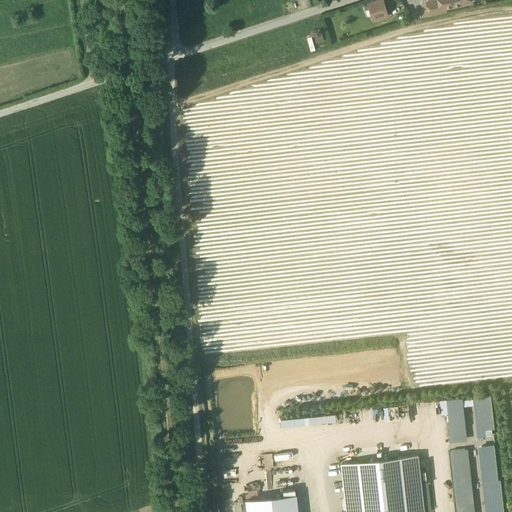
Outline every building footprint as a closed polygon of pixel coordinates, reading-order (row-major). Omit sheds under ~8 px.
[(383,0),(379,0),(368,3),(374,21),(389,16),(383,0)] [(441,0),(432,0),(429,1),(431,13),(446,10),(445,7),(443,8),(441,0)] [(442,413),(450,413),(451,438),(465,437),(464,428),(466,428),(464,397),(441,398),(442,413)] [(492,428),(490,398),(465,399),(465,404),(478,403),(479,428),(492,428)] [(338,413),(281,415),(282,422),(338,419),(338,413)] [(503,511),(497,443),(480,444),(485,511),(503,511)] [(475,511),(470,447),(452,449),(457,511),(475,511)] [(424,511),(418,454),(341,462),(346,511),(424,511)] [(246,499),(247,511),(296,511),(295,493),(246,499)]
